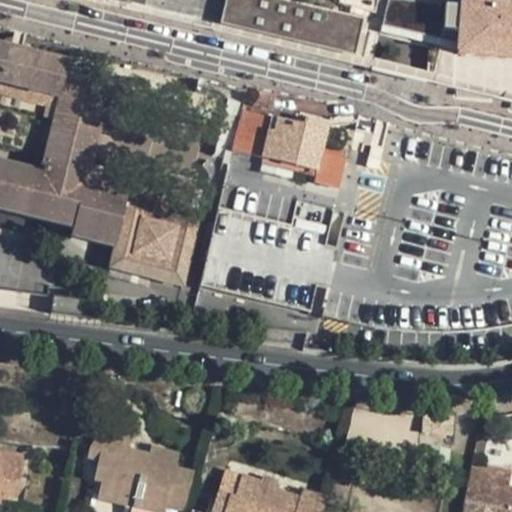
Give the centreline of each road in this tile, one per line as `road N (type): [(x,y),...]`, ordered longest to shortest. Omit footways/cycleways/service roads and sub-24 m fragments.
road 1 (residential): [(511,126),(417,114),(361,91),(0,5)]
road 2 (tertiary): [(511,378),(428,380),(0,329)]
